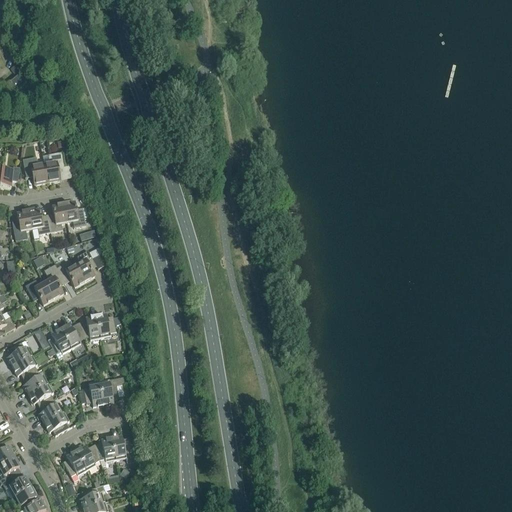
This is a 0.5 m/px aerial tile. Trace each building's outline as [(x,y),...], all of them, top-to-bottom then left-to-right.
[(21,74),(7,85),(15,94),(28,83),(21,74)] [(69,168),(64,169),(61,155),(48,157),(49,165),(44,166),(47,185),(72,180),(69,168)] [(47,185),(44,166),(37,168),(36,160),(22,163),(25,176),(32,175),(34,188),(47,185)] [(12,173),(2,171),(0,186),(0,189),(11,190),(12,183),(17,184),(19,170),(12,169),(12,173)] [(77,216),(76,212),(75,204),(63,207),(67,224),(73,223),(74,230),(86,227),(83,215),(77,216)] [(67,224),(63,207),(52,209),(54,220),(48,222),(50,234),(62,232),(61,226),(67,224)] [(39,211),(28,213),(31,231),(37,230),(39,237),(50,234),(48,222),(41,223),(39,211)] [(31,231),(28,213),(17,215),(19,227),(12,229),(15,244),(27,242),(26,232),(31,231)] [(95,279),(91,272),(89,268),(95,265),(97,268),(96,268),(96,269),(97,269),(98,271),(106,267),(103,255),(92,260),(88,253),(77,259),(80,264),(75,267),(85,285),(95,279)] [(85,285),(75,267),(70,270),(67,265),(56,270),(63,283),(69,280),(75,290),(85,285)] [(64,297),(60,290),(58,286),(63,283),(56,270),(54,267),(44,273),(49,282),(44,285),(53,302),(64,297)] [(53,302),(44,285),(39,288),(35,282),(25,288),(32,300),(37,297),(43,308),(53,302)] [(107,316),(96,318),(100,340),(111,338),(110,336),(117,334),(115,328),(121,327),(119,319),(114,320),(113,319),(107,320),(107,316)] [(3,323),(0,318),(0,317),(0,331),(1,331),(4,337),(16,330),(10,319),(3,323)] [(100,340),(96,318),(86,320),(87,324),(78,325),(84,341),(89,339),(90,342),(100,340)] [(84,341),(78,325),(71,329),(69,326),(60,331),(71,351),(80,346),(79,343),(84,341)] [(71,351),(60,331),(51,337),(52,340),(47,343),(48,343),(50,348),(58,362),(64,359),(62,356),(71,351)] [(49,348),(45,340),(38,343),(43,351),(49,348)] [(12,369),(32,357),(27,349),(24,350),(21,345),(7,353),(10,358),(7,360),(12,369)] [(37,367),(32,357),(12,369),(17,378),(20,376),(23,381),(37,373),(35,369),(37,367)] [(40,378),(37,373),(23,381),(26,386),(23,388),(28,397),(48,386),(43,377),(40,378)] [(119,400),(116,388),(124,386),(123,379),(99,384),(103,407),(114,405),(113,401),(119,400)] [(103,407),(99,384),(88,386),(89,389),(83,390),(83,392),(79,393),(81,405),(86,405),(86,406),(92,405),(93,409),(103,407)] [(53,395),(48,386),(28,397),(33,406),(36,405),(39,410),(53,401),(51,397),(53,395)] [(44,426),(64,414),(59,405),(56,406),(53,401),(39,410),(42,414),(39,416),(44,426)] [(69,423),(64,414),(44,426),(49,435),(52,433),(55,438),(69,430),(66,425),(69,423)] [(122,438),(111,440),(116,462),(126,460),(127,465),(134,463),(133,456),(131,456),(128,440),(123,441),(122,438)] [(116,462),(111,440),(101,442),(102,445),(94,447),(99,463),(102,468),(106,467),(105,464),(116,462)] [(0,467),(14,459),(8,450),(3,453),(0,447),(0,467)] [(99,463),(94,447),(86,451),(85,448),(75,453),(87,473),(96,468),(95,465),(99,463)] [(87,473),(75,453),(66,458),(68,461),(63,464),(74,484),(79,481),(77,478),(87,473)] [(17,477),(14,472),(19,469),(14,459),(0,467),(0,484),(1,486),(2,486),(14,479),(17,477)] [(17,484),(14,479),(2,486),(5,491),(10,489),(15,498),(31,489),(25,480),(17,484)] [(105,494),(103,487),(81,495),(83,500),(80,501),(83,511),(105,504),(102,495),(105,494)] [(36,499),(31,489),(15,498),(21,508),(22,507),(25,511),(33,506),(31,502),(36,499)] [(45,511),(40,502),(33,506),(25,511),(45,511)]
